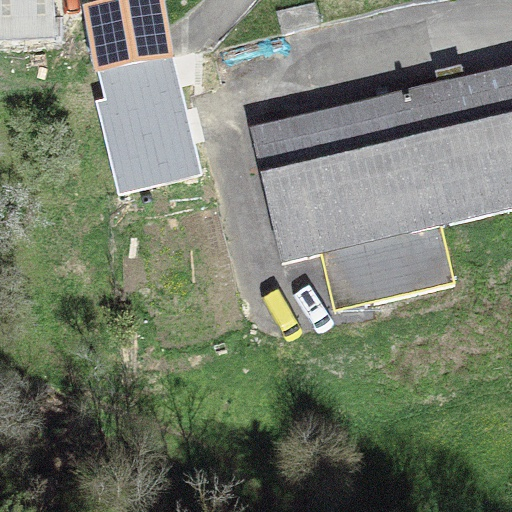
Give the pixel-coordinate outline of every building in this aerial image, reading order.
[(5,0),(11,41),(41,38),(37,0),(5,0)] [(167,60),(153,0),(137,0),(90,10),(101,73),(167,60)] [(282,35),(319,26),(314,4),(277,12),(282,35)] [(360,246),(373,305),(454,286),(440,227),(511,211),(511,73),(251,134),(281,264),(360,246)] [(158,92),(108,106),(123,165),(171,150),(158,92)]
